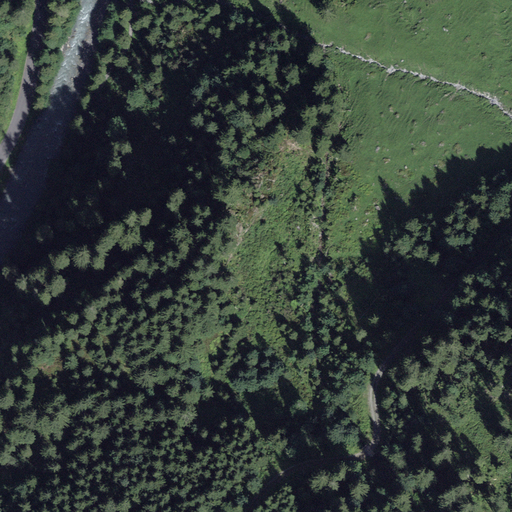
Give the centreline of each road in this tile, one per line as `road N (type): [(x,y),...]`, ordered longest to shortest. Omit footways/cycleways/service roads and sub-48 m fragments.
road 1 (track): [(511,225),(381,370),(371,451),(298,468),(247,511)]
road 2 (unclassified): [(39,0),(26,94),(0,154)]
